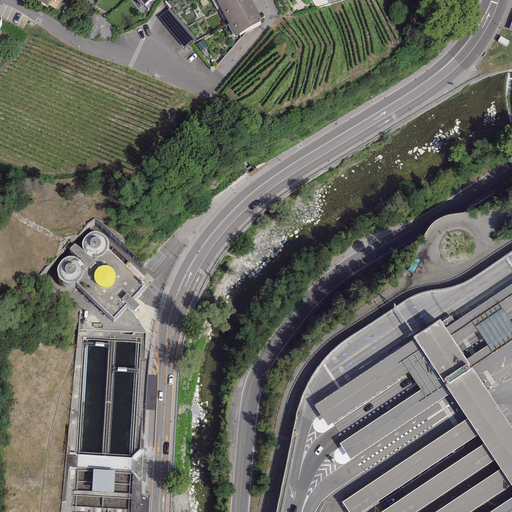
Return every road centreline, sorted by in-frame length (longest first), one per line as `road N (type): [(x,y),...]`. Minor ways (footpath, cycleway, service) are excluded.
road 1 (tertiary): [(494,0),(463,56),(432,86),(279,183),(207,255),(176,322),(158,511)]
road 2 (tertiary): [(511,168),(338,272),(303,306),(252,382),(238,511)]
road 3 (motorway): [(511,321),(326,445),(303,484),(298,511)]
road 4 (residential): [(0,4),(206,89)]
